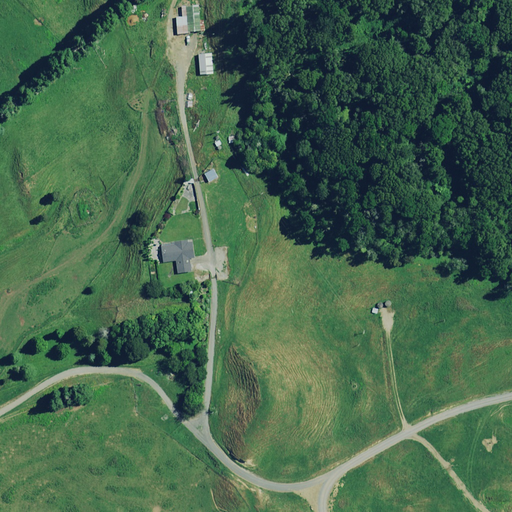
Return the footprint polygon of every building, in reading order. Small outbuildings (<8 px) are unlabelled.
[(189,32),(200,31),(206,31),(205,24),(200,24),(199,6),(182,7),(182,17),(176,17),(177,34),(190,33),(189,32)] [(213,74),(212,54),(198,55),(199,75),(213,74)] [(218,178),(213,169),(204,174),(209,182),(218,178)] [(90,214),(87,203),(77,205),(80,217),(90,214)] [(193,258),(191,242),(161,245),(163,262),(176,261),(177,273),(191,272),(189,258),(193,258)]
